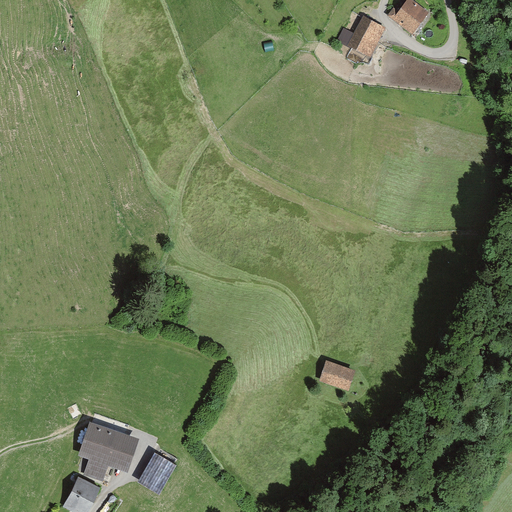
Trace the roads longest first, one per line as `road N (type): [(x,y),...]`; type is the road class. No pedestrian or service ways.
road 1 (track): [(148,440),(90,419),(0,454)]
road 2 (unclassified): [(447,0),(453,43),(434,53),(395,31),(384,19),(384,0)]
